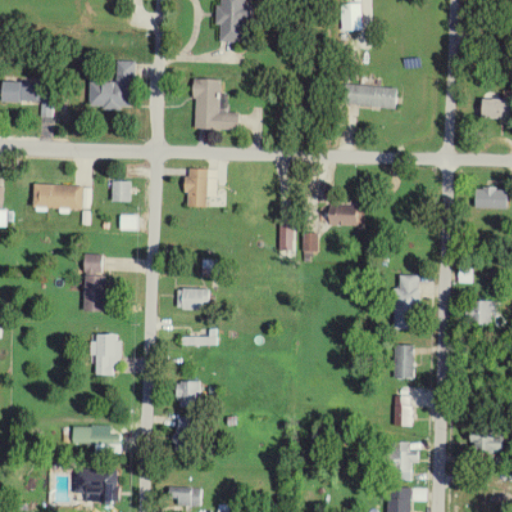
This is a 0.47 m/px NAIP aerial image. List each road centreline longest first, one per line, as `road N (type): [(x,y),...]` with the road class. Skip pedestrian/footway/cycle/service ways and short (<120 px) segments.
road 1 (residential): [(146,511),(162,0)]
road 2 (residential): [(440,511),(454,0)]
road 3 (residential): [(511,160),(158,149)]
road 4 (residential): [(158,149),(0,144)]
